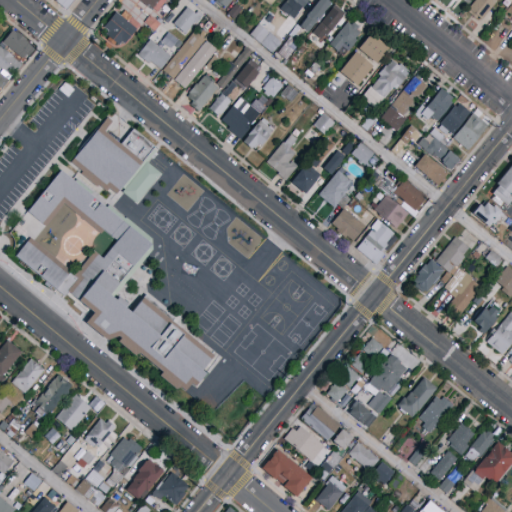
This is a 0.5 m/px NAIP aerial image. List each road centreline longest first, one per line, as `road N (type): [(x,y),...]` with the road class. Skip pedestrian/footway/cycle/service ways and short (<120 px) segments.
road 1 (residential): [(14,0),(511,409)]
road 2 (residential): [(511,128),(198,511)]
road 3 (residential): [(0,287),(273,511)]
road 4 (tertiary): [(387,0),(511,102)]
road 5 (residential): [(98,0),(0,120)]
